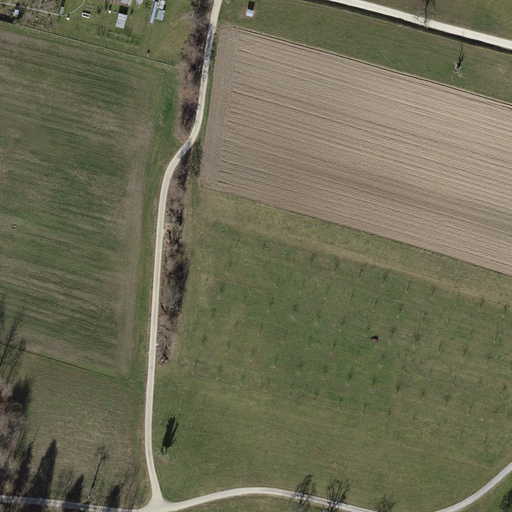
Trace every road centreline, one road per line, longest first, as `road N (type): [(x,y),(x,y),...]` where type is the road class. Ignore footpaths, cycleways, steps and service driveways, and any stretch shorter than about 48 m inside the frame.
road 1 (track): [(154,509),(145,444),(163,185),(191,134),(218,0)]
road 2 (track): [(138,511),(239,490),(365,511)]
road 3 (track): [(511,42),(348,0)]
road 4 (track): [(0,499),(122,511)]
